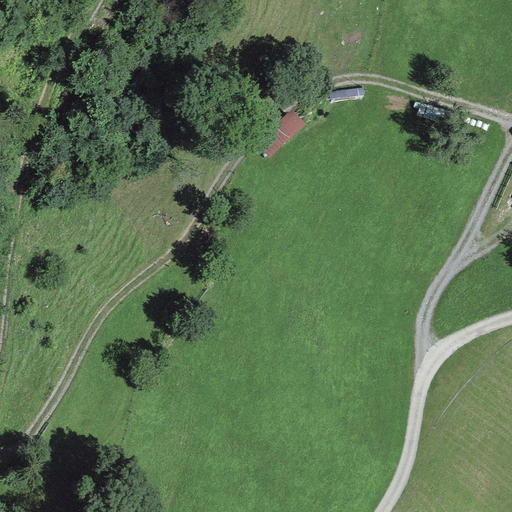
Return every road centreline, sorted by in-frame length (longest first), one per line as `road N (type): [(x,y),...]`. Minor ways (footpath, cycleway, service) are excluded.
road 1 (track): [(255,166),(347,81),(382,80),(511,124)]
road 2 (track): [(511,317),(469,332),(427,367),(402,475),(382,511)]
road 3 (track): [(427,367),(424,315),(511,145)]
